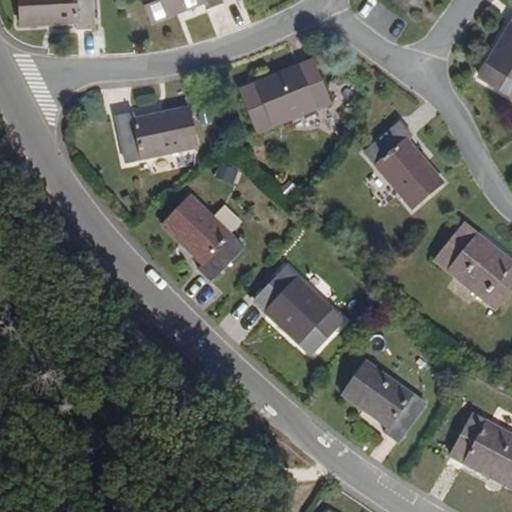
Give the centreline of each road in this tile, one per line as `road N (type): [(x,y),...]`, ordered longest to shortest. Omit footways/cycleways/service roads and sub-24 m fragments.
road 1 (residential): [(414,511),(244,380),(148,291),(53,171),(8,90)]
road 2 (residential): [(8,90),(184,62),(322,8)]
road 3 (residential): [(423,73),(493,187),(511,202)]
road 4 (residential): [(322,8),(423,73)]
